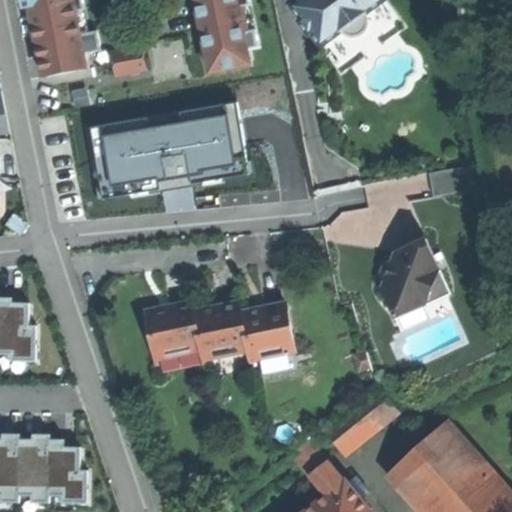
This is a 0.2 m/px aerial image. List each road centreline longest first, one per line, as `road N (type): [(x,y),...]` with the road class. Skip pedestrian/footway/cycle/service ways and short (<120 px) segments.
road 1 (residential): [(53,245),(143,511)]
road 2 (residential): [(0,21),(53,245)]
